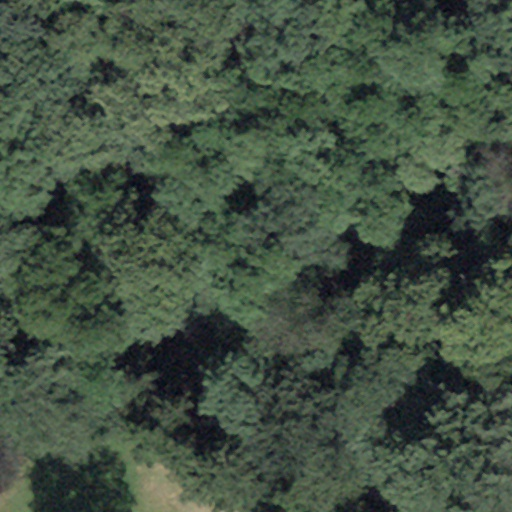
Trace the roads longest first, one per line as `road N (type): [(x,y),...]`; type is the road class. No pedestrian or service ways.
road 1 (track): [(0,220),(31,239),(123,267),(252,440),(415,511)]
road 2 (track): [(181,351),(215,267),(214,219),(153,146),(141,99),(137,0)]
